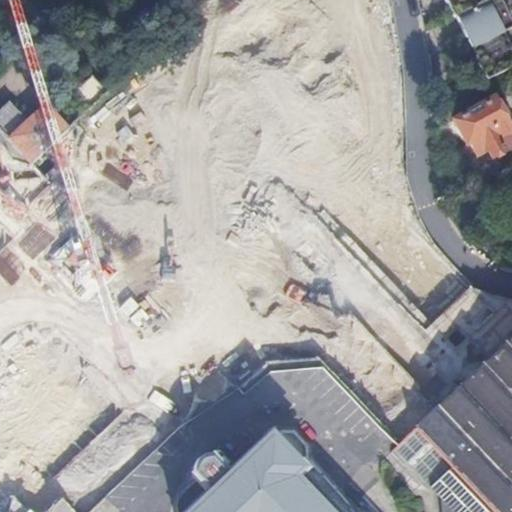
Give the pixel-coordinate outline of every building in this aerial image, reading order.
[(494,313),(363,172),(409,130),(287,0),(280,0),(198,77),(453,351),(494,313)] [(311,0),(335,36),(383,5),(380,0),(311,0)] [(424,0),(442,35),(466,85),(498,70),(486,44),(497,38),(482,6),(491,2),(490,0),(424,0)] [(511,129),(494,97),(456,119),(467,141),(471,139),(479,152),(487,147),(490,155),(511,143),(511,129)] [(0,108),(0,132),(30,165),(66,131),(43,106),(26,122),(7,102),(0,108)] [(108,175),(170,255),(210,223),(197,206),(200,204),(151,141),(108,175)] [(0,511),(0,339),(12,328),(51,367),(130,289),(83,242),(63,262),(23,222),(25,220),(0,195),(0,511)] [(287,205),(180,306),(228,358),(285,305),(304,325),(295,334),(380,425),(414,393),(308,279),(334,255),(287,205)] [(511,511),(511,328),(378,461),(425,511),(511,511)] [(14,332),(6,340),(29,366),(38,358),(14,332)] [(428,405),(449,386),(437,372),(416,391),(428,405)] [(186,511),(354,511),(360,507),(317,460),(316,459),(312,444),(296,428),(286,431),(280,436),(275,431),(230,472),(216,456),(196,474),(211,490),(186,511)]
